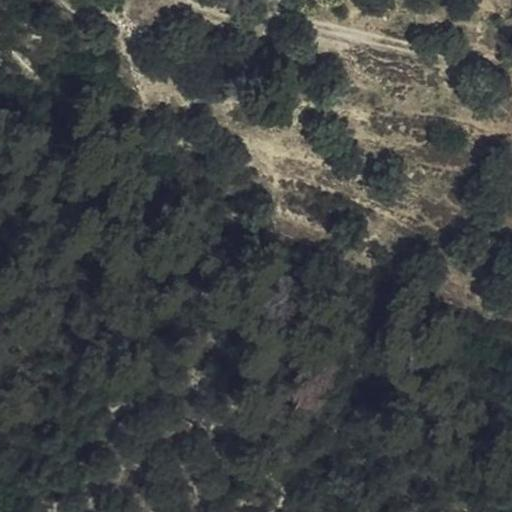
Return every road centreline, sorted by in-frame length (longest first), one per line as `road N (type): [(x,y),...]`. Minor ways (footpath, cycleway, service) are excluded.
road 1 (track): [(0,8),(196,250),(248,358),(259,411),(255,465),(229,511)]
road 2 (track): [(208,0),(226,19),(511,72)]
